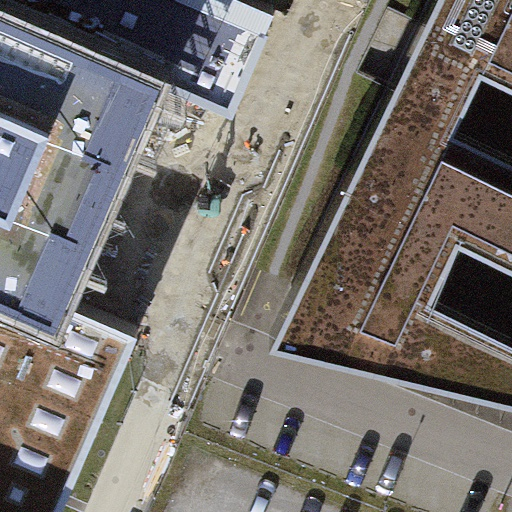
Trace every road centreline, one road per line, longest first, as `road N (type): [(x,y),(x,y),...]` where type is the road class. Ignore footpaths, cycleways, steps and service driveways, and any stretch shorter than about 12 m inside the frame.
road 1 (residential): [(100,511),(327,0)]
road 2 (unknown): [(77,0),(286,90)]
